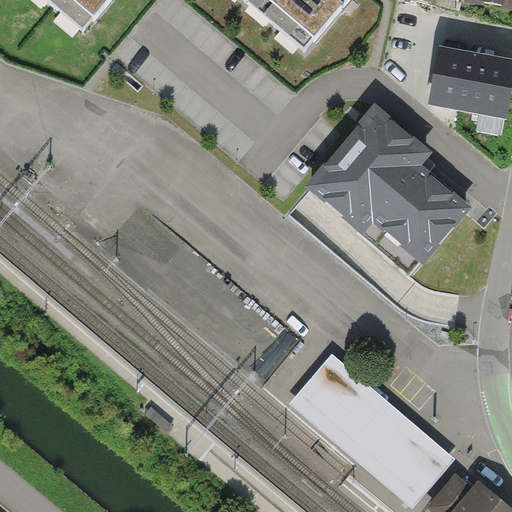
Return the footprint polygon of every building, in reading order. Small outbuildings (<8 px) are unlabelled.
[(123,0),(32,0),(87,44),(123,0)] [(221,0),(303,68),(356,5),(350,0),(221,0)] [(511,88),(511,61),(442,49),(432,104),(507,117),(511,88)] [(430,152),(374,105),(303,188),(362,238),(373,226),(422,267),(473,207),(420,163),(430,152)] [(457,459),(331,351),(288,400),(361,463),(415,508),(457,459)] [(152,407),(145,414),(169,434),(175,426),(152,407)] [(511,511),(511,503),(479,476),(472,484),(470,482),(457,471),(428,505),(435,511),(511,511)]
